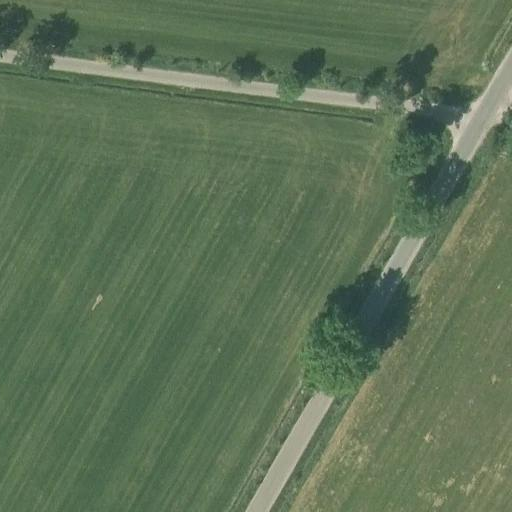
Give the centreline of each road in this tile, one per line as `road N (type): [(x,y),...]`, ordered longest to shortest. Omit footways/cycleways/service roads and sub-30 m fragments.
road 1 (unclassified): [(476,124),(0,60)]
road 2 (tertiary): [(253,511),(476,124)]
